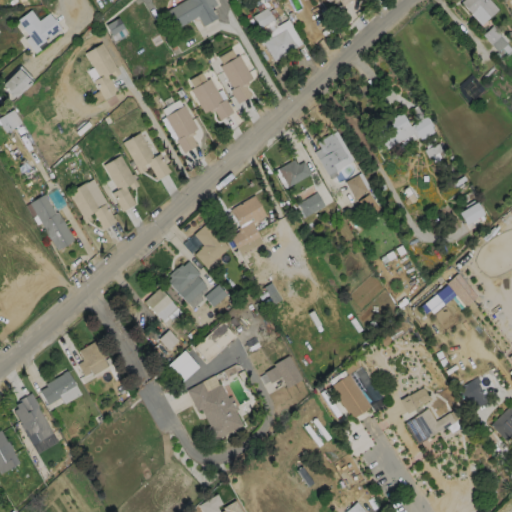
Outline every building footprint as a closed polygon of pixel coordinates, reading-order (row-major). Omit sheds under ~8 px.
[(212,5),(218,16),(201,25),(196,15),(176,27),(166,9),(181,0),(216,0),(218,2),(212,5)] [(488,0),(496,9),(479,25),(459,2),(461,0),(488,0)] [(29,9),(37,20),(47,12),(59,27),(35,46),(15,19),(29,9)] [(301,43),(272,60),(258,36),(287,18),(291,25),(290,25),(301,43)] [(481,35),(502,57),(511,48),(491,26),(481,35)] [(100,42),(114,66),(115,66),(119,72),(112,76),(109,71),(105,73),(108,79),(108,78),(115,90),(102,98),(91,80),(97,76),(83,52),(100,42)] [(250,94),(236,102),(228,89),(231,88),(218,65),(221,63),(217,56),(230,48),(234,56),(238,54),(251,77),(246,80),(248,83),(244,85),(250,94)] [(0,84),(13,98),(31,81),(19,67),(0,83),(0,84)] [(208,77),(221,99),(224,98),(232,111),(218,119),(213,110),(209,112),(208,109),(202,112),(189,88),(192,87),(187,79),(200,71),(205,79),(208,77)] [(482,89),(467,101),(455,86),(470,73),(482,89)] [(195,145),(182,152),(174,139),(176,138),(163,116),(182,105),(196,128),(191,130),(193,133),(190,135),(195,145)] [(400,111),(408,125),(423,116),(423,117),(426,116),(432,126),(430,128),(432,131),(419,139),(417,135),(414,137),(411,132),(385,148),(373,127),(400,111)] [(138,132),(152,156),(158,153),(169,171),(155,179),(146,162),(142,164),(145,169),(138,173),(134,167),(135,166),(121,142),(138,132)] [(348,161),(334,170),(326,174),(313,152),(319,148),(315,141),(331,132),(348,161)] [(118,154),(133,179),(133,178),(137,185),(130,189),(127,184),(124,186),(134,203),(120,211),(109,192),(116,189),(101,164),(118,154)] [(292,158),(296,164),(302,160),(309,173),(287,186),(276,168),(292,158)] [(367,190),(358,174),(344,181),(353,198),(367,190)] [(91,177),(105,202),(104,203),(114,221),(101,229),(91,212),(87,214),(90,219),(83,223),(80,216),(66,191),(91,177)] [(324,206),(316,192),(296,203),(304,217),(324,206)] [(43,194),(54,212),(56,211),(72,239),(55,249),(28,202),(43,194)] [(261,243),(239,256),(228,236),(237,231),(236,228),(238,227),(228,209),(252,195),(264,215),(250,223),(261,243)] [(456,210),(463,224),(482,215),(475,201),(456,210)] [(227,247),(204,267),(192,254),(199,248),(198,247),(201,245),(191,234),(205,222),(227,247)] [(372,249),(379,257),(398,245),(390,238),(372,249)] [(186,261),(197,273),(195,276),(203,285),(185,302),(165,281),(169,277),(167,275),(179,264),(181,266),(186,261)] [(264,301),(276,295),(270,283),(258,288),(264,301)] [(169,301),(154,314),(142,301),(157,287),(169,301)] [(233,336),(220,321),(192,347),(205,361),(233,336)] [(106,366),(91,375),(89,372),(82,376),(75,363),(81,360),(76,350),(93,341),(103,359),(102,359),(106,366)] [(262,369),(268,383),(281,377),(285,386),(300,380),(290,357),(262,369)] [(79,393),(62,403),(58,396),(45,404),(37,390),(45,385),(44,383),(65,370),(79,393)] [(328,386),(348,418),(368,405),(347,373),(328,386)] [(468,410),(485,400),(473,377),(456,387),(468,410)] [(200,381),(205,391),(219,383),(226,397),(229,395),(237,409),(233,411),(241,425),(213,441),(205,427),(208,425),(199,409),(195,411),(184,390),(200,381)] [(428,400),(421,387),(397,399),(404,412),(428,400)] [(35,406),(50,432),(37,440),(33,434),(27,437),(24,431),(22,431),(18,424),(19,423),(11,410),(15,408),(13,404),(18,401),(17,399),(29,392),(37,406),(35,406)] [(511,401),(511,437),(509,435),(504,440),(488,424),(511,401)] [(402,422),(416,444),(453,420),(447,412),(433,420),(425,408),(402,422)] [(0,432),(5,441),(6,441),(11,449),(10,449),(17,462),(0,471),(0,432)] [(364,511),(355,501),(342,511),(364,511)] [(241,511),(236,502),(217,511),(241,511)]
